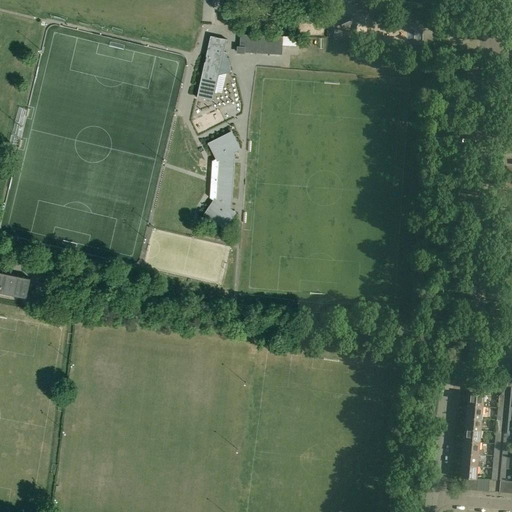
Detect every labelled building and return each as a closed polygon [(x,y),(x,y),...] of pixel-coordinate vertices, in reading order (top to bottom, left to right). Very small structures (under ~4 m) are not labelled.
[(352,22),(349,17),(341,21),(343,26),(352,22)] [(334,39),(351,41),(351,30),(335,29),(334,39)] [(238,53),(243,53),(243,54),(244,54),(244,52),(281,54),(282,36),(240,34),(239,47),(238,47),(238,53)] [(213,101),(218,75),(231,72),(226,52),(224,51),(226,39),(210,36),(196,97),(213,101)] [(203,215),(224,229),(236,212),(231,209),(235,152),(240,150),(230,131),(207,143),(217,161),(219,160),(216,199),(214,198),(203,215)] [(0,293),(26,299),(30,278),(0,272),(0,293)] [(37,281),(33,300),(42,302),(45,286),(47,286),(46,291),(55,293),(56,288),(48,287),(49,285),(46,284),(46,283),(37,281)] [(485,394),(469,393),(467,405),(483,406),(488,407),(489,402),(484,402),(485,394)] [(482,418),(483,406),(467,405),(466,417),(482,418)] [(481,430),(482,418),(466,417),(465,429),(481,430)] [(465,429),(464,441),(480,442),(481,430),(465,429)] [(463,453),(479,454),(484,454),(484,450),(479,450),(480,442),(464,441),(463,453)] [(463,453),(462,465),(478,466),(482,466),(483,462),(478,462),(479,454),(463,453)] [(461,476),(467,477),(472,478),(477,478),(478,466),(462,465),(461,476)] [(495,492),(496,480),(489,479),(488,491),(495,492)]
